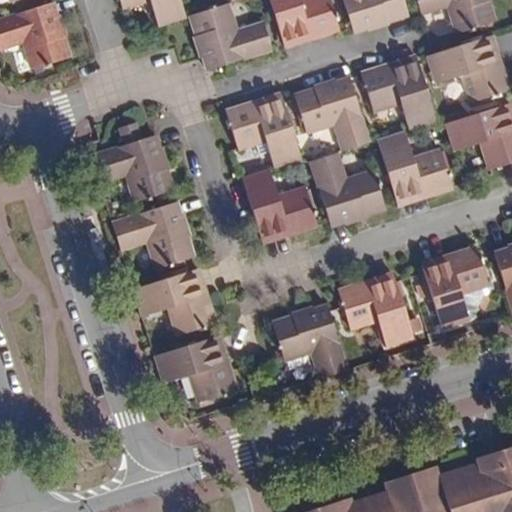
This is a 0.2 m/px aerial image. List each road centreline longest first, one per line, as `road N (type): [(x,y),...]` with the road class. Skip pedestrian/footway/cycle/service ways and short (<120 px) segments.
road 1 (residential): [(511,199),(241,285),(183,100)]
road 2 (residential): [(152,472),(511,363)]
road 3 (residential): [(152,472),(33,125)]
road 4 (residential): [(183,100),(399,34)]
